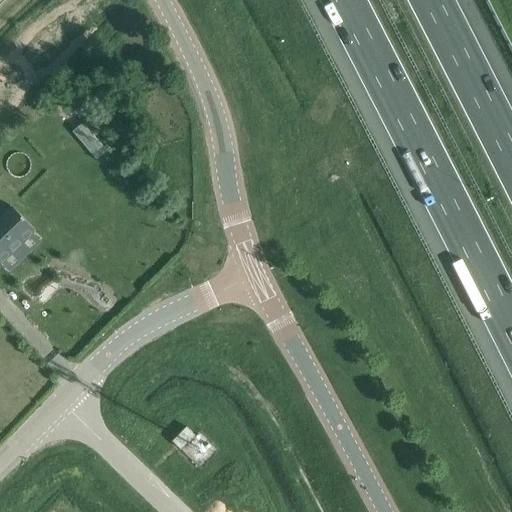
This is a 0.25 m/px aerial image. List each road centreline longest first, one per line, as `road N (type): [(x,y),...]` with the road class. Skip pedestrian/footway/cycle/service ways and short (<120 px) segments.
road 1 (motorway): [(342,0),(511,337)]
road 2 (secondary): [(256,276),(205,88),(161,0)]
road 3 (secondary): [(383,511),(256,276)]
road 4 (unclassified): [(60,399),(135,329),(256,276)]
road 5 (unclassified): [(175,511),(60,399)]
road 6 (motorway): [(511,132),(444,0)]
